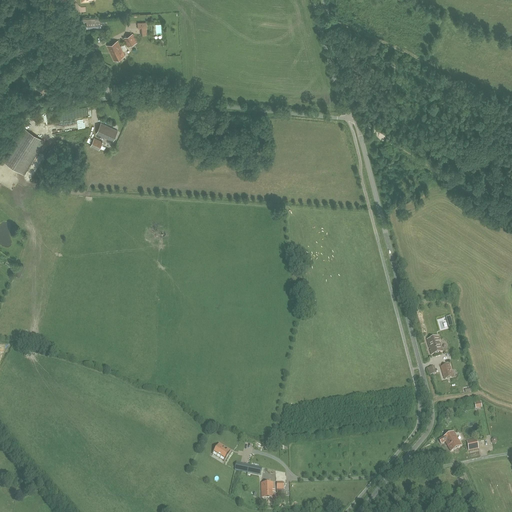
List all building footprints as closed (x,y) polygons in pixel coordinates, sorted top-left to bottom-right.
[(101,18),(86,19),(82,20),(82,23),(87,23),(87,29),(101,28),(101,18)] [(148,35),(147,22),(138,23),(138,29),(140,29),(141,35),(148,35)] [(136,42),(132,34),(124,38),(128,46),(136,42)] [(125,56),(123,51),(118,41),(107,46),(114,61),(125,56)] [(118,131),(101,123),(96,133),(113,141),(118,131)] [(24,175),(45,141),(23,128),(2,161),(24,175)] [(103,142),(94,138),(91,146),(99,150),(103,142)] [(431,355),(443,352),(438,336),(427,340),(429,348),(431,348),(431,350),(430,351),(431,355)] [(453,376),(450,365),(446,365),(447,367),(444,368),(444,366),(441,367),(444,379),(453,376)] [(445,442),(451,452),(462,446),(454,432),(439,440),(441,444),(445,442)] [(477,439),(467,441),(469,452),(479,449),(477,439)] [(219,443),(213,452),(225,459),(230,450),(227,448),(226,451),(222,448),(223,446),(219,443)] [(236,462),(235,470),(239,471),(260,475),(262,468),(241,463),(236,462)] [(261,483),(262,496),(262,498),(274,498),(273,482),(261,483)]
